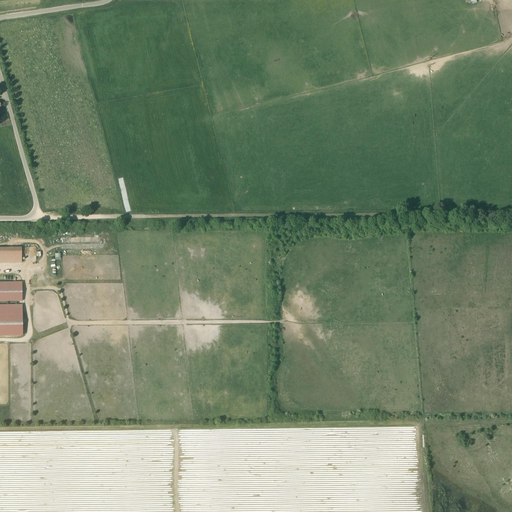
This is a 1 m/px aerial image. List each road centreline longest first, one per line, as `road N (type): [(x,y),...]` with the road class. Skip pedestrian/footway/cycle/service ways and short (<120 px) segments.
road 1 (track): [(511,211),(35,210)]
road 2 (unclassified): [(0,72),(36,202),(26,217),(0,217)]
